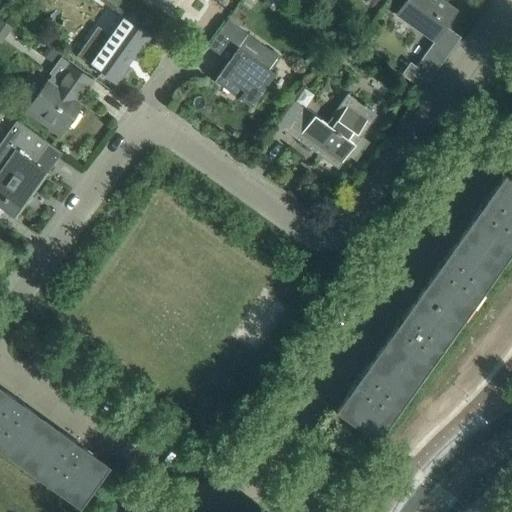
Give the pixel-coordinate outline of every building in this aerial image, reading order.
[(150,34),(138,26),(142,21),(145,16),(134,8),(123,0),(122,0),(119,5),(115,10),(125,17),(110,37),(104,32),(97,27),(76,55),(90,65),(99,71),(99,72),(98,73),(100,74),(102,75),(103,74),(109,78),(116,83),(133,58),(150,34)] [(405,0),(396,13),(433,39),(415,65),(410,61),(401,74),(422,89),(460,36),(445,25),(455,10),(440,0),(405,0)] [(268,69),(278,56),(227,19),(208,46),(209,47),(214,40),(233,53),(214,80),(215,80),(217,76),(240,93),(236,98),(239,100),(240,99),(251,106),(274,73),(268,69)] [(91,81),(69,65),(60,59),(49,74),(52,76),(48,82),(26,110),(59,134),(80,104),(71,98),(79,88),(84,92),(91,81)] [(325,123),(303,107),(285,130),(311,149),(316,143),(341,161),(347,154),(356,161),(370,142),(357,133),(373,111),(365,106),(366,104),(364,103),(363,104),(347,93),(325,123)] [(62,153),(48,143),(16,120),(0,141),(0,207),(18,220),(19,218),(17,216),(46,174),(49,176),(51,174),(48,172),(62,153)] [(502,262),(511,246),(511,179),(504,174),(486,199),(485,198),(478,208),(479,208),(462,233),(502,262)] [(460,320),(502,262),(462,233),(444,257),(443,257),(436,266),(437,267),(420,292),(460,320)] [(418,379),(460,320),(420,292),(402,316),(401,315),(394,325),(395,326),(378,350),(418,379)] [(375,438),(418,379),(378,350),(360,375),(359,374),(352,383),(354,384),(336,409),(375,438)] [(13,398),(0,388),(0,448),(19,462),(47,422),(23,405),(24,404),(14,397),(13,398)] [(72,440),(47,422),(19,462),(78,504),(106,465),(81,446),(82,446),(73,439),(72,440)]
